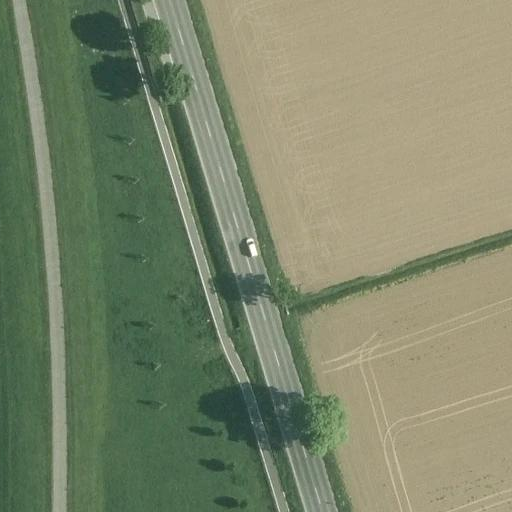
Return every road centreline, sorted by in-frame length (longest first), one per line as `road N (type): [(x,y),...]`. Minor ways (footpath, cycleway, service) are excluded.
road 1 (secondary): [(322,511),(170,0)]
road 2 (track): [(58,511),(43,176),(21,0)]
